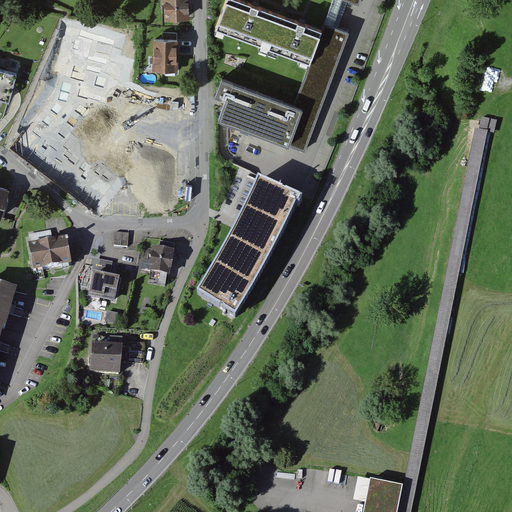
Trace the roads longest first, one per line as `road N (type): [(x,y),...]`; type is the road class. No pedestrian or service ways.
road 1 (primary): [(414,0),(363,131),(289,280),(210,401),(111,511)]
road 2 (residential): [(202,222),(160,341),(142,442),(65,511)]
road 3 (residential): [(202,222),(88,223),(0,150)]
road 4 (residential): [(199,0),(202,222)]
